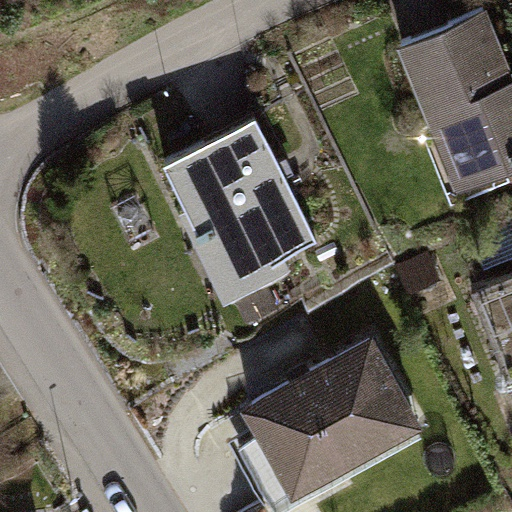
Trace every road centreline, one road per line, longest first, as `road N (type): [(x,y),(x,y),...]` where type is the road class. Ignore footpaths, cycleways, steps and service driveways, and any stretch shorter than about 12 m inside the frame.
road 1 (residential): [(0,152),(268,0)]
road 2 (residential): [(0,278),(148,511)]
